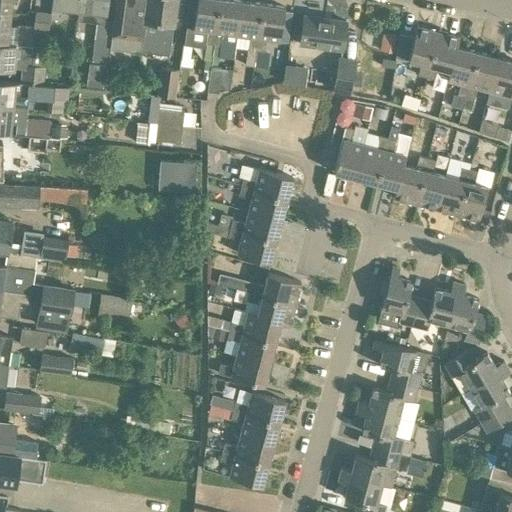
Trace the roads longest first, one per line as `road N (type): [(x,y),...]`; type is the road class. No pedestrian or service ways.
road 1 (residential): [(298,511),(374,225)]
road 2 (residential): [(374,225),(499,254)]
